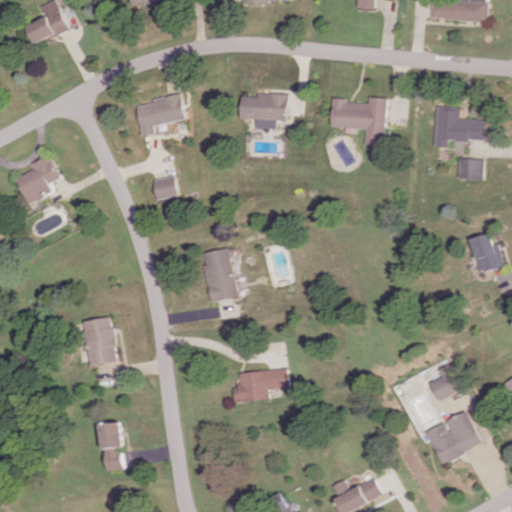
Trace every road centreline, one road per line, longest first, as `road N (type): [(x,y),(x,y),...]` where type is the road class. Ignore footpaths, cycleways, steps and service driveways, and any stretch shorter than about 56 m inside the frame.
road 1 (residential): [(75,97),(148,262),(185,511),(511,495)]
road 2 (residential): [(0,138),(127,69),(223,44),(511,65)]
